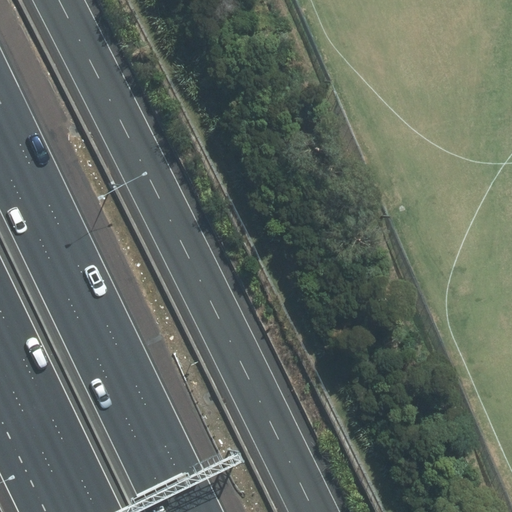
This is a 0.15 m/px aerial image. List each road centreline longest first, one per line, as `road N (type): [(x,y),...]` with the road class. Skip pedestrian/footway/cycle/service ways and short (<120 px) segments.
road 1 (motorway): [(0,154),(171,511)]
road 2 (motorway): [(97,511),(0,308)]
